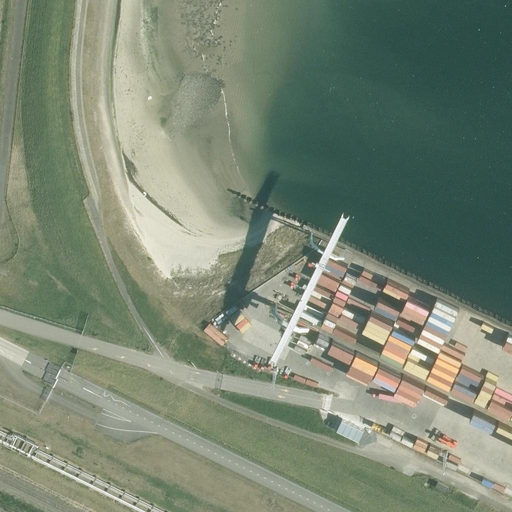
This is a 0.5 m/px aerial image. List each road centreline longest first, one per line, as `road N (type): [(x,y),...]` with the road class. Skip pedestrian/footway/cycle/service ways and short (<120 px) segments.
road 1 (unclassified): [(331,511),(0,347)]
road 2 (unclassified): [(0,190),(21,0)]
road 3 (unclassified): [(0,315),(164,368)]
